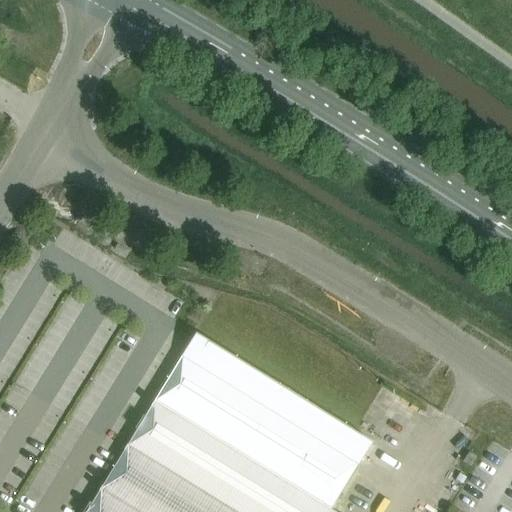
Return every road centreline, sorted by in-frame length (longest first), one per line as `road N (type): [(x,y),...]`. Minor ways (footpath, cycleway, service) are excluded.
road 1 (unclassified): [(511,386),(291,246),(149,199),(46,139)]
road 2 (primary): [(136,3),(511,234)]
